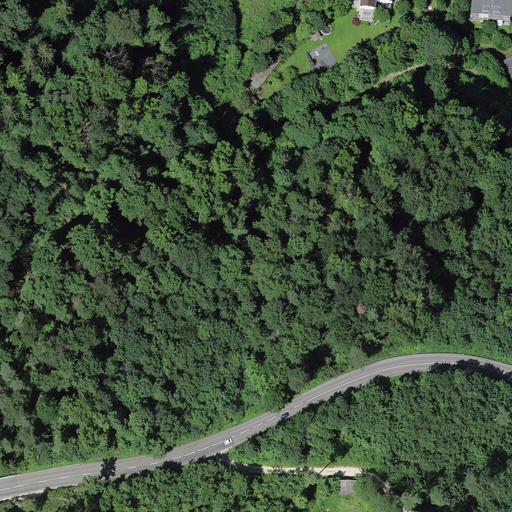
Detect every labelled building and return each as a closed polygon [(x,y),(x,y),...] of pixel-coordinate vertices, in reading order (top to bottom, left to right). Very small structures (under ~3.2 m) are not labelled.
[(379,0),(362,0),(362,9),(378,10),(379,2),(379,0)] [(511,0),(473,0),(471,19),(511,23),(511,0)] [(274,55),(251,82),(259,88),(282,61),(274,55)] [(511,56),(503,62),(511,75),(511,56)] [(356,483),(339,482),(339,495),(355,496),(356,483)]
